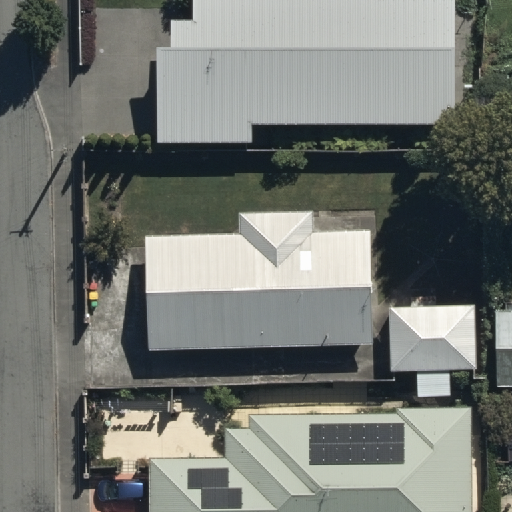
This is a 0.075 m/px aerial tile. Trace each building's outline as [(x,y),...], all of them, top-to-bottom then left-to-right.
[(194,0),(195,4),(173,4),(173,28),(158,28),(159,133),(252,133),(252,115),(455,114),(453,0),(194,0)] [(144,225),(147,340),(372,334),(369,221),(314,223),(314,202),(238,204),(239,222),(144,225)] [(475,295),(389,296),(390,360),(475,359),(475,295)] [(511,300),(497,301),(498,379),(511,378),(511,300)] [(147,448),(148,511),(471,511),(470,398),(398,399),(398,404),(249,406),(250,418),(225,418),(225,447),(147,448)]
